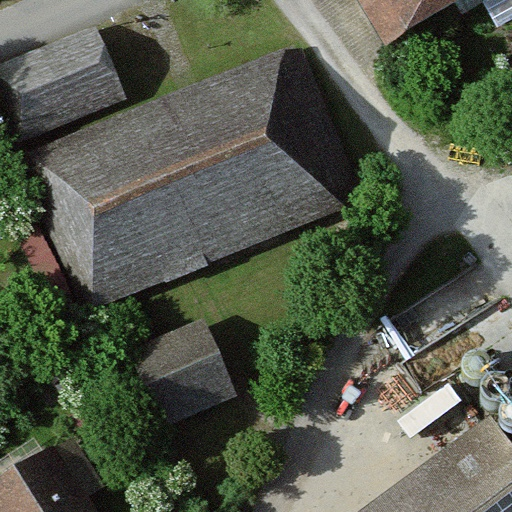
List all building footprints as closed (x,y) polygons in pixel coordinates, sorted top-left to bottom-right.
[(371,0),(386,25),(428,0),(371,0)] [(0,91),(18,132),(109,94),(92,53),(0,91)] [(35,180),(76,286),(199,238),(202,247),(223,239),(220,230),(250,218),(253,227),(325,199),(296,129),(324,119),(300,60),(202,99),(208,112),(35,180)] [(165,403),(207,386),(193,351),(151,368),(165,403)] [(511,511),(511,466),(495,444),(402,511),(511,511)] [(4,502),(10,511),(66,511),(36,466),(0,489),(0,494),(5,502),(4,502)]
